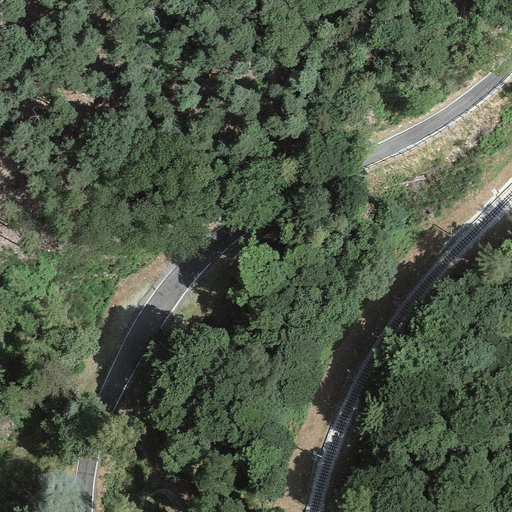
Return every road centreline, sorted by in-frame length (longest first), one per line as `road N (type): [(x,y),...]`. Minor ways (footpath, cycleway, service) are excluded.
road 1 (unclassified): [(80,511),(86,460),(112,385),(176,282),(217,242),(414,131),(511,52)]
road 2 (track): [(153,312),(0,476)]
